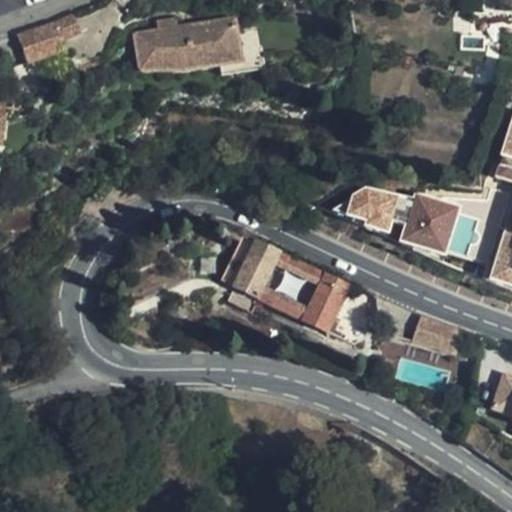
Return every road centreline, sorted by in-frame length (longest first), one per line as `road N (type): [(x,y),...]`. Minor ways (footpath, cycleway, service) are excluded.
road 1 (secondary): [(511,330),(406,290),(228,204),(180,197),(123,221),(90,259),(79,314),(82,339),(99,357)]
road 2 (secondary): [(99,357),(132,369),(234,369),(308,384),(381,414),(511,497)]
